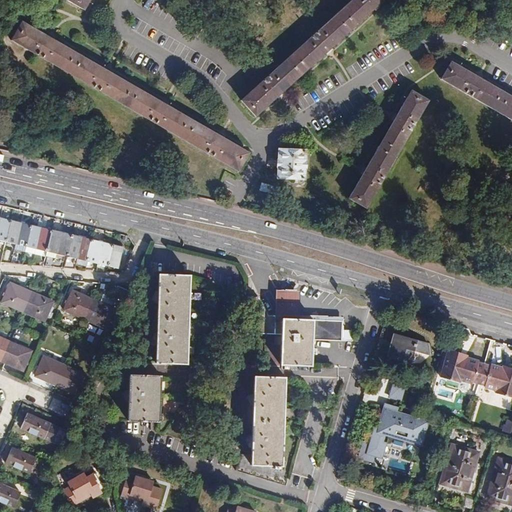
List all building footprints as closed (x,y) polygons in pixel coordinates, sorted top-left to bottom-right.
[(66,0),(82,9),(87,0),(66,0)] [(350,0),(239,101),(254,116),(276,96),(278,98),(281,95),(283,93),(281,92),(324,53),(326,54),(329,52),(331,50),(330,48),(373,9),(375,11),(378,8),(380,6),(378,4),(382,0),(350,0)] [(237,171),(247,152),(222,138),(223,135),(220,134),(217,132),(215,134),(165,105),(166,103),(163,101),(159,99),(158,101),(108,73),(109,70),(106,69),(103,67),(102,69),(52,40),(53,38),(51,37),(47,35),(46,36),(20,22),(9,40),(237,171)] [(511,97),(480,79),(481,77),(478,75),(474,73),(473,75),(450,62),(440,79),(511,121),(511,97)] [(361,175),(347,199),(365,208),(427,101),(410,91),(396,114),(393,113),(392,116),(390,119),(392,121),(365,168),(362,167),(360,171),(359,173),(361,175)] [(304,151),(278,150),(278,160),(276,160),(276,166),(277,166),(277,177),(303,178),(303,167),(304,167),(304,161),(303,161),(304,151)] [(278,187),(260,183),(258,190),(276,195),(278,187)] [(1,219),(0,223),(0,240),(6,242),(11,222),(1,219)] [(11,222),(6,242),(16,245),(21,224),(11,222)] [(21,224),(16,245),(26,247),(31,227),(21,224)] [(31,227),(26,247),(36,250),(41,229),(31,227)] [(41,229),(36,250),(46,252),(51,231),(41,229)] [(51,231),(46,252),(48,253),(44,268),(53,269),(61,234),(51,231)] [(61,234),(53,269),(60,270),(64,256),(66,257),(71,236),(61,234)] [(81,239),(71,236),(66,257),(76,259),(81,239)] [(91,241),(81,239),(76,259),(86,262),(91,241)] [(91,241),(86,262),(97,264),(102,244),(91,241)] [(97,264),(106,267),(112,246),(102,244),(97,264)] [(112,246),(106,267),(117,269),(122,249),(112,246)] [(156,275),(156,293),(156,305),(155,335),(155,347),(155,364),(185,365),(188,276),(156,275)] [(22,312),(31,293),(10,283),(1,303),(22,312)] [(83,319),(91,300),(70,290),(62,310),(83,319)] [(51,302),(31,293),(22,312),(43,322),(51,302)] [(259,298),(246,297),(246,334),(274,335),(274,344),(281,344),(280,364),(311,365),(313,339),(341,340),(342,320),(293,318),(293,315),(267,314),(259,298)] [(113,309),(91,300),(83,319),(104,329),(113,309)] [(424,343),(392,334),(385,358),(407,364),(411,351),(422,354),(427,353),(424,343)] [(0,361),(0,362),(9,342),(0,337),(0,361)] [(9,342),(0,362),(21,371),(30,351),(9,342)] [(479,382),(485,365),(479,363),(480,360),(467,357),(460,355),(461,352),(449,349),(441,376),(459,382),(460,379),(472,382),(472,380),(479,382)] [(33,376),(53,385),(62,366),(42,356),(33,376)] [(491,366),(485,365),(479,382),(485,384),(485,386),(496,390),(496,393),(511,397),(511,368),(510,368),(510,370),(503,368),(491,365),(491,366)] [(62,366),(53,385),(75,394),(83,375),(62,366)] [(396,374),(390,394),(403,398),(409,378),(396,374)] [(254,375),(254,389),(253,402),(253,434),(253,447),(252,454),(241,454),(236,472),(290,487),(291,465),(283,465),(285,376),(254,375)] [(128,376),(128,391),(127,404),(127,422),(158,422),(159,376),(128,376)] [(429,418),(387,405),(380,428),(379,429),(387,431),(422,441),(429,418)] [(60,446),(67,432),(27,413),(21,428),(60,446)] [(380,451),(387,431),(379,429),(380,428),(376,427),(372,440),(365,438),(360,456),(372,460),(375,450),(380,451)] [(480,493),(486,473),(472,469),(478,450),(452,442),(441,481),(469,490),(480,493)] [(35,458),(12,447),(5,462),(28,473),(35,458)] [(496,476),(486,473),(480,493),(511,502),(511,459),(502,457),(496,476)] [(83,475),(76,479),(78,484),(86,480),(83,475)] [(78,484),(76,479),(66,484),(69,489),(62,492),(70,508),(90,498),(92,500),(105,494),(95,476),(86,480),(78,484)] [(145,487),(146,482),(135,479),(134,484),(126,482),(122,499),(144,505),(143,508),(158,511),(163,492),(153,489),(145,487)] [(20,492),(0,483),(0,500),(13,506),(20,492)] [(465,505),(475,508),(480,493),(469,490),(465,505)]
